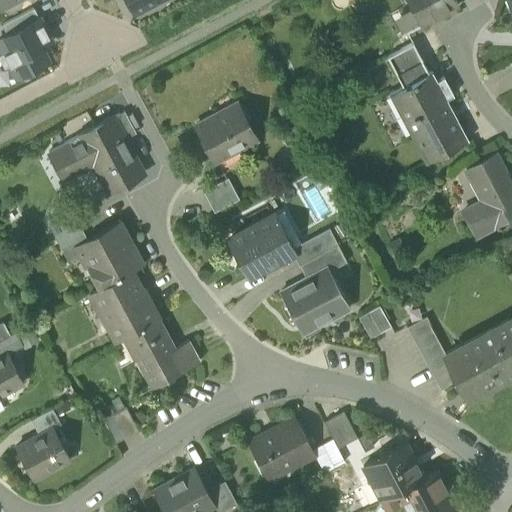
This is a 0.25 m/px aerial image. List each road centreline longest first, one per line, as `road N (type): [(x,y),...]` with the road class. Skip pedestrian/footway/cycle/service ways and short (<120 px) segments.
road 1 (residential): [(276,385),(185,274),(141,203),(175,181)]
road 2 (residential): [(511,478),(355,382),(276,385)]
road 3 (residential): [(276,385),(196,424),(72,511)]
